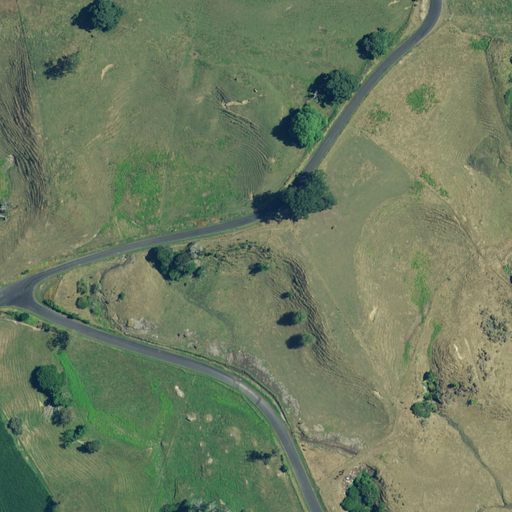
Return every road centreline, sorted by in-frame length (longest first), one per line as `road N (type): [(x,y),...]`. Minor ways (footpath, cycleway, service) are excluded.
road 1 (unclassified): [(7,290),(59,265),(276,210),(368,85),(423,30),(435,0)]
road 2 (unclassified): [(320,511),(275,416),(256,395),(220,374),(79,328),(7,290)]
